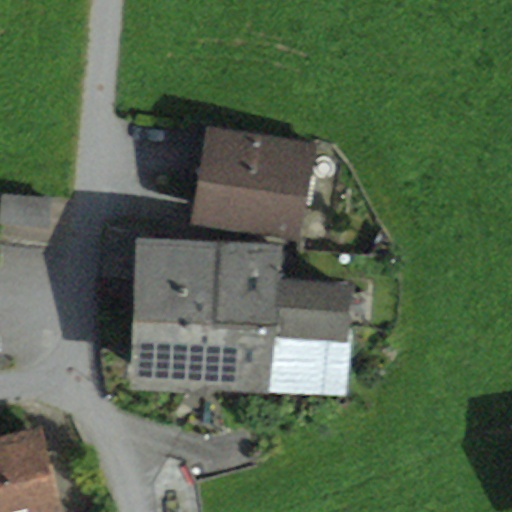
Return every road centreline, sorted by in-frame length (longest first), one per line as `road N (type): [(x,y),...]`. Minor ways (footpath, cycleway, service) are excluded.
road 1 (residential): [(108,0),(81,315),(64,358)]
road 2 (residential): [(126,511),(119,457),(64,358)]
